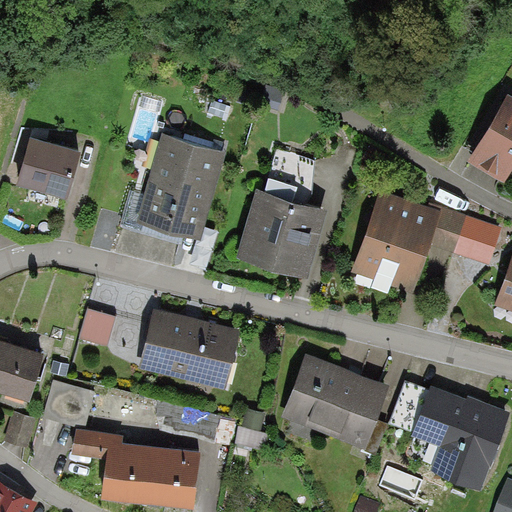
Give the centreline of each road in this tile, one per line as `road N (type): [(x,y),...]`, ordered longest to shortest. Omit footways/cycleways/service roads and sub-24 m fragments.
road 1 (residential): [(511,366),(116,266),(46,252),(0,263)]
road 2 (residential): [(511,208),(275,77)]
